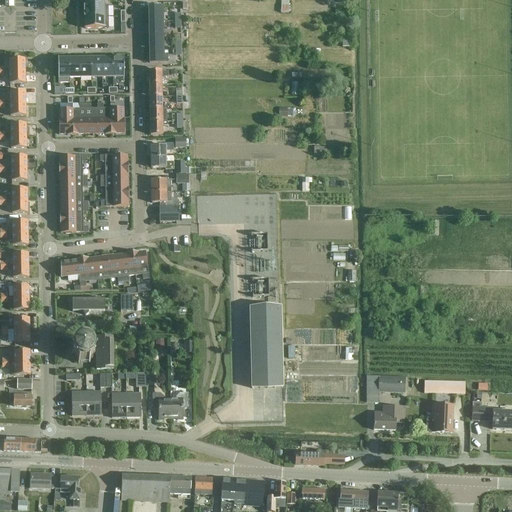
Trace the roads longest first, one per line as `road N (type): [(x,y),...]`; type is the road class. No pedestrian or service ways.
road 1 (unclassified): [(258,471),(177,440),(49,432)]
road 2 (unclassified): [(49,432),(45,249)]
road 3 (tertiary): [(109,463),(258,471)]
road 4 (tertiary): [(391,477),(258,471)]
road 5 (residential): [(391,477),(456,462),(511,462)]
